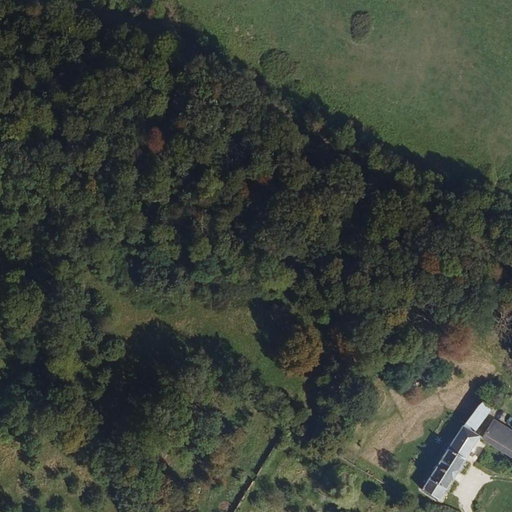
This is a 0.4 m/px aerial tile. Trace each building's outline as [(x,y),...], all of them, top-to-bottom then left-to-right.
[(452,264),(442,258),(437,267),(446,272),(452,264)] [(485,372),(484,365),(463,369),(465,376),(485,372)] [(502,392),(511,396),(511,369),(510,369),(506,381),(495,377),(496,369),(484,365),(485,372),(491,375),(486,391),(501,397),(502,392)] [(466,436),(486,408),(476,401),(413,493),(430,504),(473,441),(466,436)] [(511,430),(492,418),(480,438),(511,457),(511,430)] [(302,506),(310,492),(302,487),(294,501),(302,506)]
